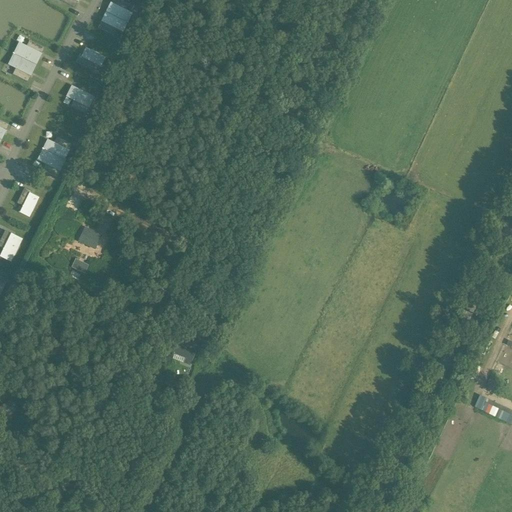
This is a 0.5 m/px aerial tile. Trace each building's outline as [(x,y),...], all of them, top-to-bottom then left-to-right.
[(59,0),(75,8),(78,0),(77,0),(59,0)] [(112,4),(108,12),(127,21),(131,13),(126,10),(129,3),(122,0),(112,0),(110,3),(112,4)] [(102,19),(99,26),(114,34),(117,27),(123,30),(127,21),(108,12),(104,20),(102,19)] [(19,44),(14,55),(35,65),(39,55),(41,56),(44,48),(28,40),(24,47),(19,44)] [(79,55),(75,62),(91,70),(94,64),(95,63),(100,66),(104,57),(105,58),(105,57),(85,48),(86,49),(83,56),(79,55)] [(14,55),(9,65),(15,68),(12,75),(27,83),(31,75),(30,74),(35,65),(14,55)] [(72,87),(67,97),(73,100),(73,101),(70,107),(86,114),(89,107),(88,106),(93,97),(94,97),(71,86),(72,87)] [(0,139),(4,132),(5,133),(9,125),(0,120),(0,139)] [(48,141),(43,151),(64,161),(64,160),(63,159),(67,152),(68,152),(72,145),(56,137),(53,144),(48,141)] [(43,151),(38,160),(45,163),(41,170),(57,178),(60,170),(59,170),(64,161),(43,151)] [(24,188),(16,204),(22,206),(22,207),(23,208),(21,212),(29,216),(29,217),(29,218),(39,198),(38,198),(38,199),(30,195),(32,192),(24,188)] [(85,227),(78,242),(95,250),(102,235),(85,227)] [(5,231),(0,240),(0,247),(3,249),(3,250),(4,250),(1,256),(11,261),(10,262),(11,262),(10,263),(11,263),(22,239),(22,240),(22,239),(21,240),(14,237),(12,236),(12,235),(5,231)] [(75,259),(71,268),(84,274),(88,265),(75,259)] [(176,343),(172,354),(181,357),(180,361),(190,365),(191,361),(192,361),(196,351),(195,351),(197,346),(180,340),(179,344),(176,343)] [(484,398),(481,396),(477,404),(480,406),(480,405),(511,420),(511,412),(483,399),(484,398)] [(11,399),(0,407),(0,410),(5,419),(18,409),(11,399)] [(148,460),(153,454),(149,450),(150,450),(144,444),(137,451),(142,457),(144,456),(148,460)]
